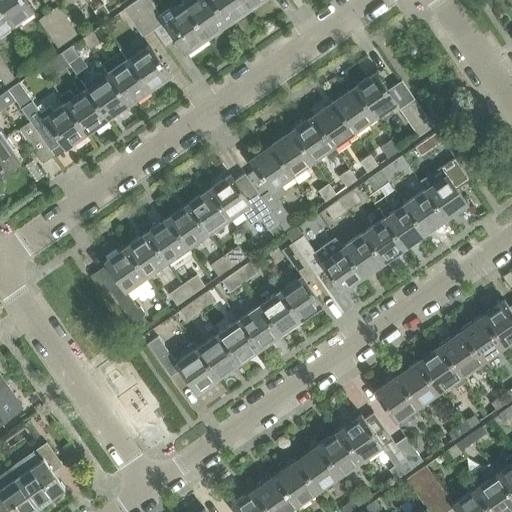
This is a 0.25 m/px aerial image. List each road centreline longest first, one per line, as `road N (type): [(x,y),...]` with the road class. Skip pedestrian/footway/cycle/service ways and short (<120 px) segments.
road 1 (residential): [(0,261),(374,0)]
road 2 (residential): [(153,489),(511,236)]
road 3 (residential): [(153,489),(0,270)]
road 4 (residential): [(511,99),(442,0)]
